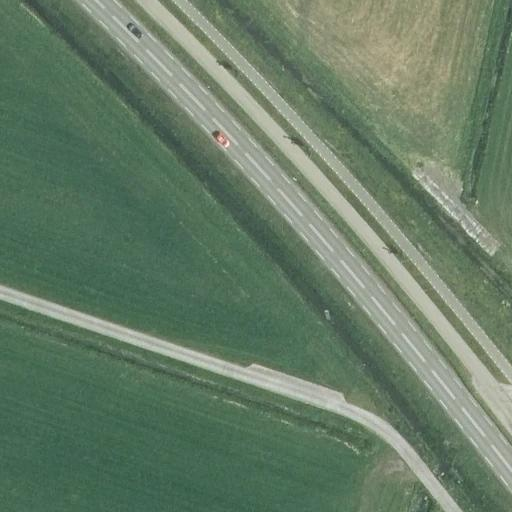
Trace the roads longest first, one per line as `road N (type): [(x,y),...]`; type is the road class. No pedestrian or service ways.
road 1 (primary): [(511,474),(283,198),(93,0)]
road 2 (track): [(511,414),(365,233),(145,0)]
